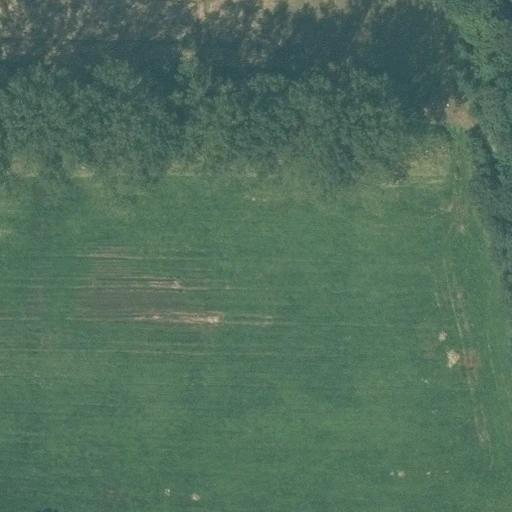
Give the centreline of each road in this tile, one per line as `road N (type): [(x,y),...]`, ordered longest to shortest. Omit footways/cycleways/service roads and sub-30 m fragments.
road 1 (track): [(0,109),(494,113)]
road 2 (track): [(468,0),(500,140)]
